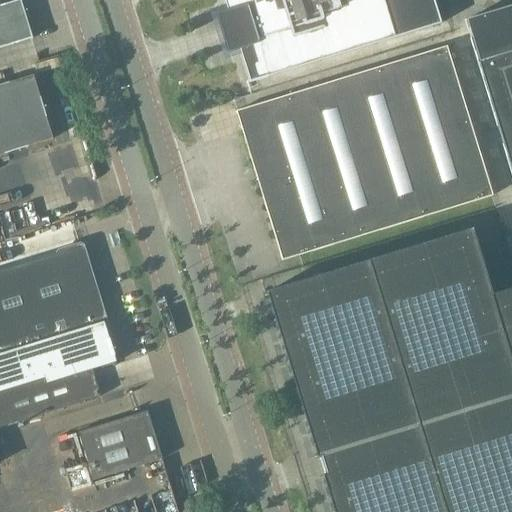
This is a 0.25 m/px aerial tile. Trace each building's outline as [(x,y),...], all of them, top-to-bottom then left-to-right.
[(223,0),(227,12),(215,15),(227,55),(239,51),(248,82),(246,83),(246,84),(439,24),(431,0),(223,0)] [(0,48),(32,39),(20,1),(0,7),(0,48)] [(511,7),(465,21),(511,174),(511,7)] [(237,113),(264,201),(282,261),(492,196),(446,48),(237,113)] [(0,86),(0,156),(52,140),(32,77),(0,86)] [(320,459),(325,475),(321,476),(331,511),(511,511),(511,289),(491,296),(471,230),(265,294),(316,460),(320,459)] [(92,370),(117,362),(109,339),(80,246),(0,270),(0,427),(101,396),(92,370)] [(162,460),(149,420),(147,412),(78,433),(93,481),(162,460)]
